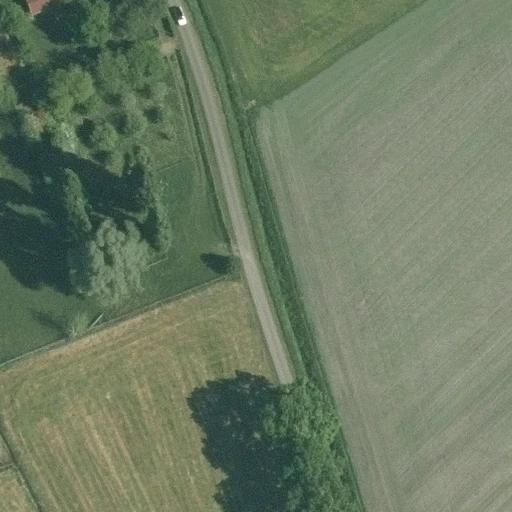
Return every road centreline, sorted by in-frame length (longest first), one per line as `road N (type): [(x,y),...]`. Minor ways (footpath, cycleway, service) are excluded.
road 1 (track): [(205,0),(358,511)]
road 2 (track): [(17,104),(187,34)]
